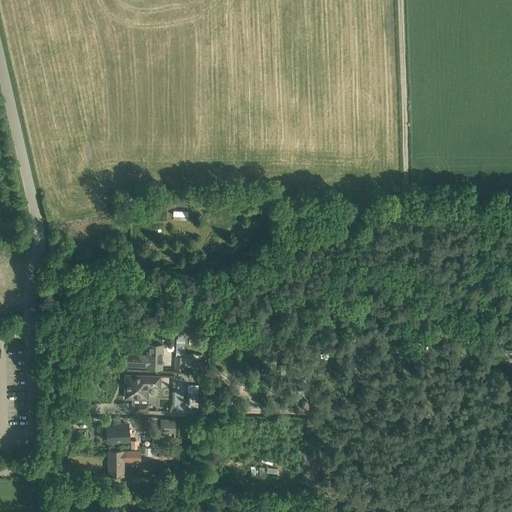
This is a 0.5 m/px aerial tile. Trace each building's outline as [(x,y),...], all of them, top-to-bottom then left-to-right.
[(172,218),(190,219),(190,210),(173,209),(172,218)] [(176,339),(175,356),(184,357),(185,339),(176,339)] [(127,355),(126,365),(147,366),(147,367),(161,368),(162,345),(148,344),(148,355),(127,355)] [(183,369),(184,357),(175,356),(175,369),(183,369)] [(161,376),(136,375),(126,375),(125,398),(133,398),(133,404),(136,404),(136,410),(148,411),(148,387),(160,388),(161,376)] [(188,392),(188,407),(198,407),(198,392),(188,392)] [(146,427),(147,419),(134,418),(134,427),(146,427)] [(161,420),(160,430),(175,430),(175,420),(161,420)] [(128,423),(106,424),(108,442),(129,440),(128,423)] [(158,448),(158,458),(172,459),(172,448),(158,448)] [(114,476),(114,475),(123,475),(123,460),(139,460),(139,451),(109,451),(109,475),(112,475),(112,476),(114,476)]
